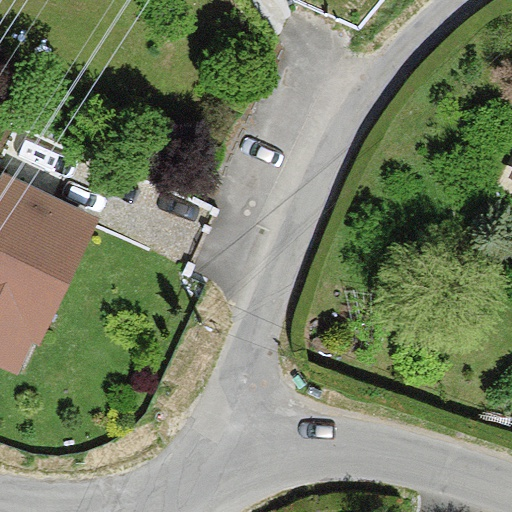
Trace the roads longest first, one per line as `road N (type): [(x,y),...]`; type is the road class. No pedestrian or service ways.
road 1 (residential): [(449,0),(404,37),(324,154),(241,375),(236,457)]
road 2 (residential): [(236,457),(315,441),(511,490)]
